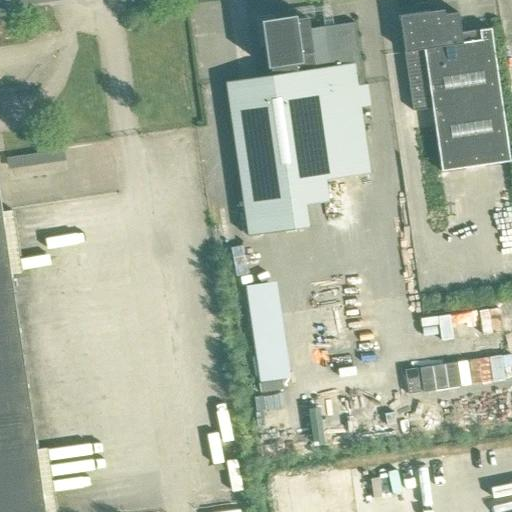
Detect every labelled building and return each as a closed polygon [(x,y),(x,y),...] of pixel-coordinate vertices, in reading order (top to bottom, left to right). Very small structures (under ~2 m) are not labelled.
[(314,28),(311,6),(258,14),(265,67),(270,66),(271,75),(224,82),(246,236),(308,227),(301,182),(369,172),(357,85),(363,84),(354,22),(314,28)] [(509,161),(490,28),(460,33),(457,12),(443,14),(442,9),(398,16),(412,111),(431,108),(440,171),(509,161)] [(0,511),(44,511),(0,207),(0,511)] [(473,394),(478,419),(511,412),(511,404),(509,388),(473,394)] [(429,404),(406,405),(407,426),(430,425),(429,404)]
